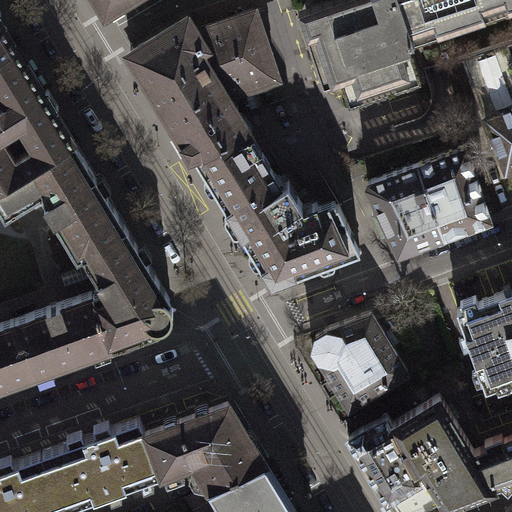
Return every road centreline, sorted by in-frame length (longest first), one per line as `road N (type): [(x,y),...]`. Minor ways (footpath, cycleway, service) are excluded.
road 1 (unclassified): [(81,57),(248,329)]
road 2 (residential): [(248,329),(511,232)]
road 3 (residential): [(256,341),(0,430)]
road 4 (unclassified): [(256,341),(359,511)]
